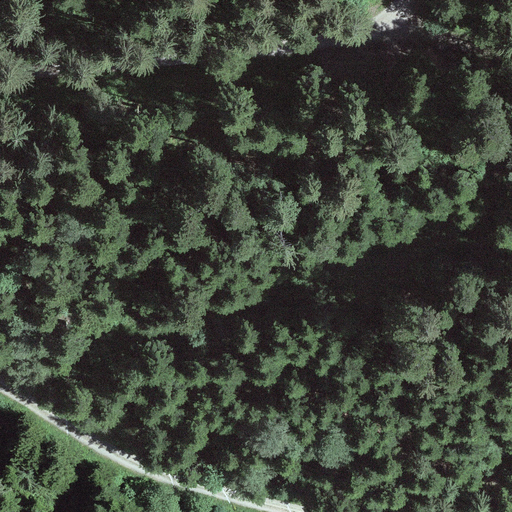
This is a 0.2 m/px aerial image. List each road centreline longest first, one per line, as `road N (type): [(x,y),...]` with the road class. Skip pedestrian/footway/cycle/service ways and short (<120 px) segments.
road 1 (track): [(0,74),(327,29),(401,0)]
road 2 (track): [(297,511),(181,485),(0,388)]
